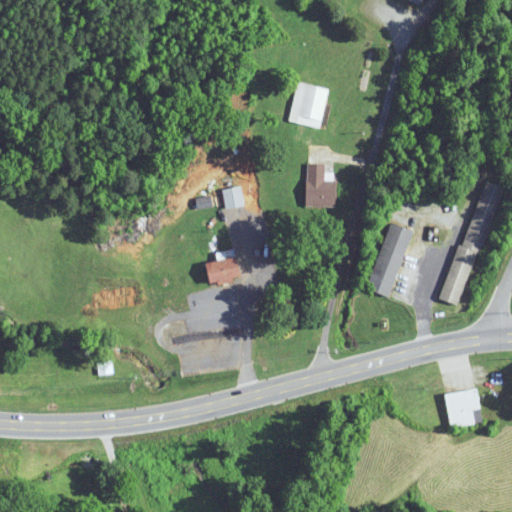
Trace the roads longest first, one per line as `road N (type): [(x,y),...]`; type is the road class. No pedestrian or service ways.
road 1 (primary): [(511,335),(118,425),(0,422)]
road 2 (residential): [(318,380),(410,12)]
